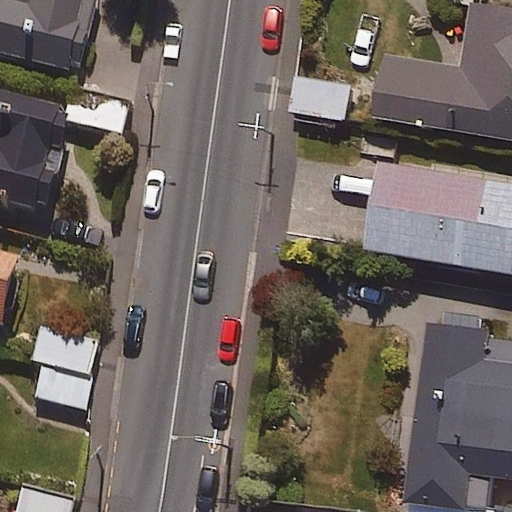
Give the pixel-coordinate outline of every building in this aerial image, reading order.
[(0,0),(0,69),(82,89),(104,5),(101,0),(0,0)] [(511,22),(481,17),(470,80),(394,67),(384,129),(511,150),(511,22)] [(356,93),(302,85),(297,121),(352,128),(356,93)] [(0,103),(0,215),(51,228),(74,133),(62,130),(65,119),(0,103)] [(378,264),(511,287),(511,197),(394,176),(378,264)] [(0,344),(6,347),(24,277),(0,270),(0,344)] [(511,349),(438,339),(412,511),(493,511),(496,495),(511,497),(511,349)] [(101,352),(42,341),(36,373),(44,375),(37,409),(88,419),(101,352)] [(511,511),(511,500),(506,499),(503,511),(511,511)] [(76,511),(26,500),(23,511),(76,511)]
